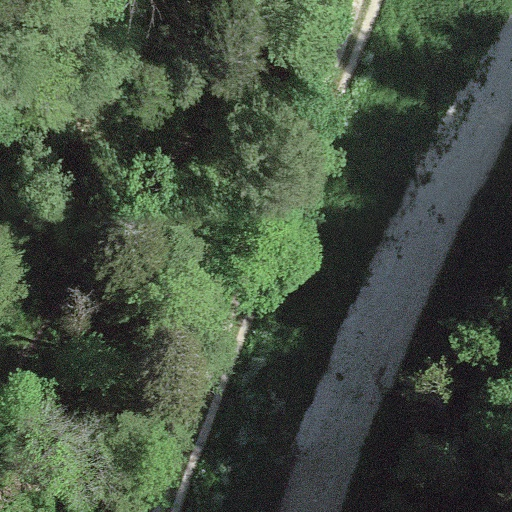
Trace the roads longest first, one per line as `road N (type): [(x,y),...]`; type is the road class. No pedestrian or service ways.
road 1 (track): [(168,511),(368,0)]
road 2 (track): [(298,0),(63,288),(0,400)]
